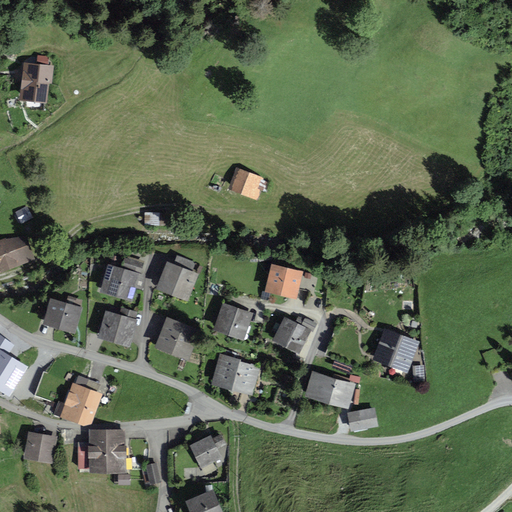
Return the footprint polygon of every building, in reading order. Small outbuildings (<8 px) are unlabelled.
[(50,56),(39,55),(38,62),(27,61),(23,99),(49,102),(51,82),(53,82),(55,64),(49,64),(50,56)] [(231,188),(259,198),(262,190),(269,192),(272,185),(258,173),(238,166),(231,188)] [(23,224),(34,218),(29,206),(17,211),(23,224)] [(162,225),(162,212),(146,212),(146,225),(162,225)] [(0,272),(36,259),(27,235),(6,238),(0,240),(0,272)] [(115,255),(113,263),(119,265),(122,257),(115,255)] [(198,271),(194,270),(197,263),(179,255),(176,262),(170,260),(159,287),(189,300),(204,267),(200,265),(198,271)] [(126,257),(123,266),(142,272),(143,272),(146,263),(126,257)] [(113,263),(111,263),(102,291),(133,300),(142,272),(123,266),(119,265),(113,263)] [(299,297),(306,270),(275,263),(268,290),(299,297)] [(84,299),(69,295),(68,301),(53,297),(45,323),(78,332),(85,306),(82,305),(84,299)] [(223,310),(212,306),(208,319),(218,323),(216,329),(246,339),(256,312),(225,302),(223,310)] [(123,309),(111,306),(110,310),(108,309),(100,337),(132,346),(140,319),(137,318),(139,311),(123,307),(123,309)] [(191,359),(202,329),(169,316),(157,346),(191,359)] [(302,353),(313,329),(297,321),(287,316),(275,340),(302,353)] [(300,316),(297,321),(313,329),(315,330),(318,323),(306,317),(305,319),(300,316)] [(410,372),(422,341),(387,327),(374,358),(410,372)] [(0,388),(11,395),(28,367),(0,350),(0,388)] [(254,395),(262,365),(244,360),(244,358),(222,352),(213,384),(254,395)] [(351,374),(354,366),(337,359),(333,367),(351,374)] [(426,365),(414,365),(415,383),(427,382),(426,365)] [(351,408),(359,382),(360,383),(362,378),(351,375),(350,378),(335,373),(335,376),(314,370),(307,395),(351,408)] [(60,401),(55,414),(86,425),(93,424),(105,393),(99,391),(102,384),(80,376),(77,383),(75,382),(67,404),(60,401)] [(380,426),(376,406),(350,411),(353,430),(380,426)] [(128,472),(127,428),(91,429),(92,441),(79,442),(80,468),(92,468),(92,472),(128,472)] [(55,462),(59,435),(30,431),(26,458),(55,462)] [(227,443),(223,433),(214,437),(213,434),(192,444),(203,467),(224,457),(219,447),(227,443)] [(143,474),(146,486),(163,482),(158,462),(147,464),(149,473),(143,474)] [(131,484),(131,474),(120,474),(120,484),(131,484)] [(224,511),(215,487),(188,499),(193,511),(224,511)]
